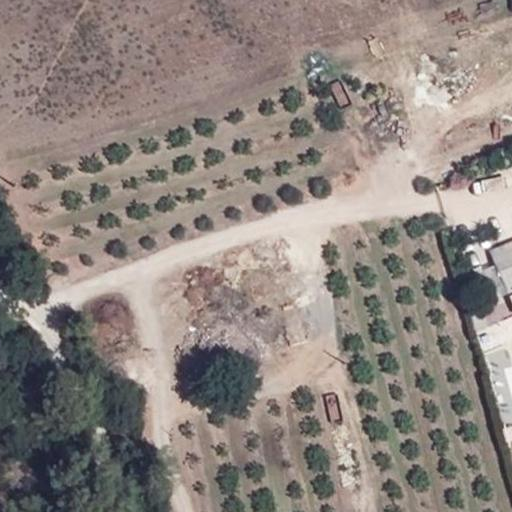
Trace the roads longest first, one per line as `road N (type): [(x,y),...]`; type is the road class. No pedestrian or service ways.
road 1 (unknown): [(26,300),(52,303),(346,203),(495,191)]
road 2 (track): [(0,256),(49,355),(82,511)]
